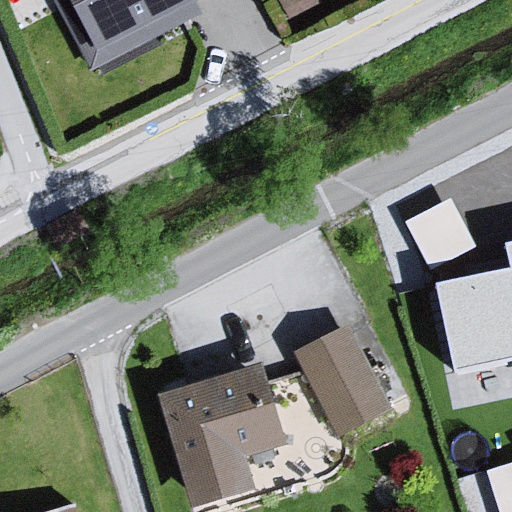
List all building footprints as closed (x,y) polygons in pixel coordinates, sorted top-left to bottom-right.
[(198,0),(56,0),(89,71),(204,12),(198,0)] [(435,253),(475,235),(454,189),(414,208),(435,253)] [(511,241),(507,242),(511,265),(435,281),(452,369),(511,357),(511,241)] [(347,334),(291,360),(341,440),(386,416),(347,334)] [(258,372),(153,402),(188,511),(197,511),(253,497),(241,460),(283,450),(258,372)] [(511,511),(511,451),(488,459),(506,511),(511,511)]
